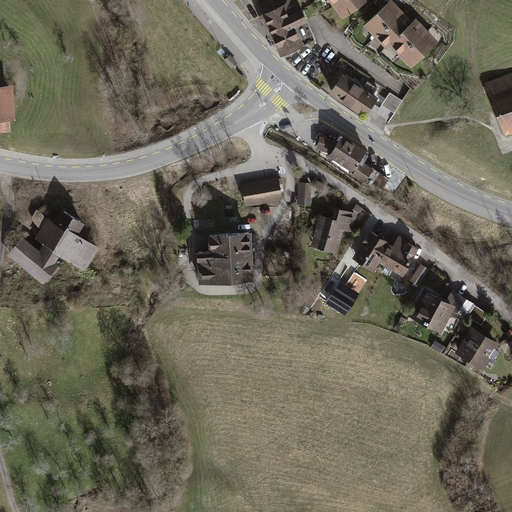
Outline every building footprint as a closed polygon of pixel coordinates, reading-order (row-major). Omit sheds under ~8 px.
[(296,0),(268,0),(261,4),(274,34),(271,35),(272,38),(276,37),(283,53),(315,39),(302,11),(301,11),(296,0)] [(339,0),(336,3),(345,15),(365,0),(339,0)] [(389,2),(368,23),(378,34),(400,13),(389,2)] [(400,13),(378,34),(389,45),(392,41),(410,24),(400,13)] [(410,24),(392,41),(403,52),(425,32),(414,21),(410,24)] [(425,32),(403,52),(413,63),(435,43),(425,32)] [(225,60),(232,67),(236,63),(230,55),(225,60)] [(341,80),(333,92),(358,108),(362,103),(368,107),(375,96),(373,94),(377,87),(367,81),(362,88),(345,76),(345,75),(341,73),(337,78),(341,80)] [(511,73),(489,82),(505,126),(511,122),(511,73)] [(0,129),(8,129),(5,87),(0,87),(0,129)] [(383,104),(395,112),(403,101),(390,92),(383,104)] [(318,146),(332,152),(353,168),(351,171),(371,184),(380,172),(373,167),(372,168),(363,162),(368,155),(364,152),(366,150),(343,135),(338,142),(321,137),(318,146)] [(281,178),(243,185),(245,199),(279,193),(277,184),(282,183),(281,178)] [(302,183),(301,197),(309,198),(310,183),(302,183)] [(321,216),(316,234),(319,237),(318,240),(325,245),(325,247),(336,250),(343,227),(350,229),(354,214),(339,209),(336,220),(321,216)] [(56,224),(49,219),(38,238),(44,243),(45,244),(61,253),(84,267),(96,247),(76,234),(77,232),(75,230),(81,220),(64,211),(56,224)] [(365,242),(358,253),(376,265),(380,259),(387,263),(396,247),(387,242),(387,241),(382,237),(383,235),(379,233),(378,235),(372,231),(369,236),(367,235),(364,241),(365,242)] [(200,265),(200,279),(251,277),(249,232),(228,233),(210,235),(211,251),(199,252),(200,261),(197,261),(197,265),(200,265)] [(401,238),(396,247),(387,263),(383,271),(389,274),(394,267),(403,272),(417,247),(401,238)] [(12,252),(44,277),(54,265),(37,251),(22,239),(12,252)] [(44,243),(37,251),(54,265),(61,253),(45,244),(44,243)] [(429,268),(421,264),(411,280),(419,284),(429,268)] [(336,288),(329,299),(347,310),(354,299),(336,288)] [(89,295),(84,290),(79,294),(84,299),(89,295)] [(423,306),(418,316),(425,320),(424,321),(441,329),(452,306),(436,298),(437,296),(428,292),(421,305),(423,306)] [(457,294),(450,304),(463,312),(469,301),(457,294)] [(469,317),(482,325),(489,313),(476,305),(469,317)] [(401,327),(405,319),(401,317),(397,325),(401,327)] [(471,330),(459,350),(484,365),(496,345),(471,330)] [(442,354),(446,347),(437,342),(435,344),(432,343),(430,346),(442,354)]
